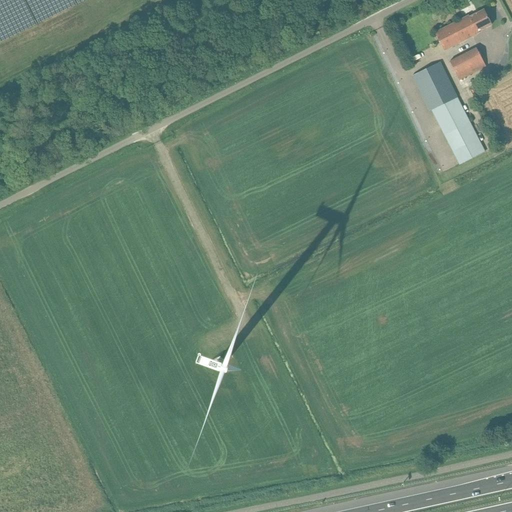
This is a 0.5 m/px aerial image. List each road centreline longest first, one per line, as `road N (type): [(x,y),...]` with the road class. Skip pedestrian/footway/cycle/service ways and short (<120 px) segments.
road 1 (unclassified): [(0,205),(412,0)]
road 2 (motorway): [(511,480),(369,511)]
